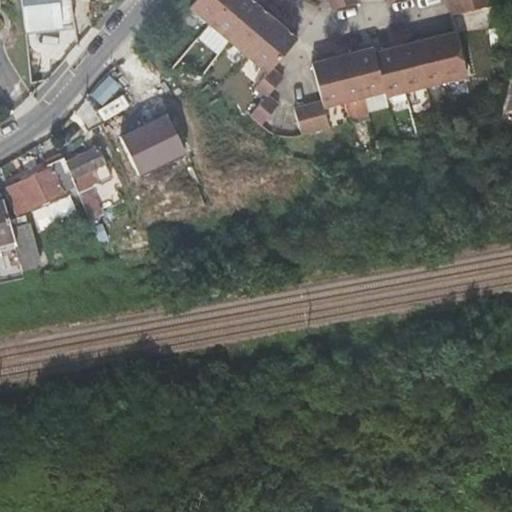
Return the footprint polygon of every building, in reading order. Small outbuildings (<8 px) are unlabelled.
[(12,0),(13,32),(65,30),(64,0),(12,0)] [(234,0),(199,0),(193,8),(213,25),(234,0)] [(263,6),(255,0),(234,0),(213,25),(232,41),(263,6)] [(360,0),(331,0),(335,8),(361,3),(360,0)] [(457,0),(451,2),(455,17),(485,10),(486,0),(457,0)] [(282,22),(263,6),(232,41),(251,58),(282,22)] [(302,39),(282,22),(251,58),(271,75),(275,70),(277,68),(302,39)] [(456,33),(436,37),(447,85),(467,80),(456,33)] [(436,37),(416,42),(427,89),(428,89),(447,85),(436,37)] [(416,42),(396,46),(407,94),(408,94),(427,89),(416,42)] [(396,46),(375,51),(385,95),(386,99),(407,94),(396,46)] [(374,47),(355,52),(365,100),(366,100),(385,95),(375,51),(374,47)] [(355,52),(334,56),(345,104),(346,104),(365,100),(355,52)] [(334,56),(315,61),(324,102),(325,108),(345,104),(334,56)] [(271,75),(258,89),(270,98),(273,95),(287,80),(288,78),(277,68),(275,70),(271,75)] [(104,76),(87,96),(100,107),(117,88),(104,76)] [(156,84),(147,91),(165,113),(174,105),(156,84)] [(270,98),(255,116),(267,125),(285,105),(273,95),(270,98)] [(324,102),(310,106),(316,131),(330,128),(325,108),(324,102)] [(310,106),(296,109),(302,135),(316,131),(310,106)] [(89,128),(94,126),(100,124),(96,112),(84,116),(89,128)] [(65,156),(67,164),(70,171),(100,162),(94,147),(65,156)] [(17,213),(57,195),(72,188),(77,202),(88,199),(82,180),(71,184),(63,158),(45,166),(47,170),(5,190),(17,213)] [(10,221),(5,209),(1,197),(0,197),(0,237),(2,244),(16,239),(10,221)] [(10,221),(16,239),(27,271),(42,265),(25,216),(10,221)] [(6,244),(0,245),(0,269),(12,266),(6,244)] [(123,268),(124,276),(124,285),(145,283),(143,266),(123,268)]
